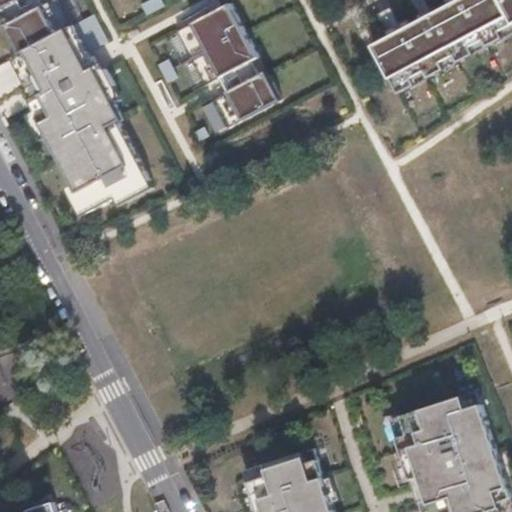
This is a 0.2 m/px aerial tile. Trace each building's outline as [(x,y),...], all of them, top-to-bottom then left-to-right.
[(55,0),(7,26),(22,54),(15,58),(29,85),(24,86),(38,111),(30,115),(44,141),(51,137),(76,185),(69,188),(84,217),(119,199),(123,207),(154,192),(120,129),(124,127),(114,107),(121,103),(97,59),(90,63),(89,61),(86,57),(105,46),(92,19),(72,30),(55,0)] [(298,90),(246,0),(228,0),(183,27),(212,89),(230,128),(298,90)] [(511,0),(469,0),(379,48),(393,79),(511,20),(511,0)] [(44,302),(11,311),(17,332),(49,322),(44,302)] [(466,398),(420,414),(426,429),(414,433),(418,444),(410,447),(419,479),(428,507),(455,499),(458,511),(499,511),(511,509),(483,408),(470,412),(466,398)] [(309,454),(247,473),(260,511),(344,511),(324,457),(311,462),(309,454)] [(74,511),(71,497),(30,509),(25,511),(74,511)]
